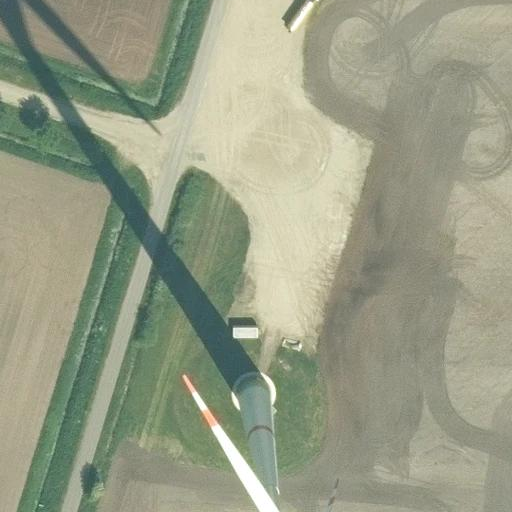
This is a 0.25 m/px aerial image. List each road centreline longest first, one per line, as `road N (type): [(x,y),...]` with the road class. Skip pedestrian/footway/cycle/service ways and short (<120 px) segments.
road 1 (unclassified): [(214,0),(62,511)]
road 2 (track): [(180,113),(235,164),(202,388)]
road 3 (track): [(172,138),(0,81)]
